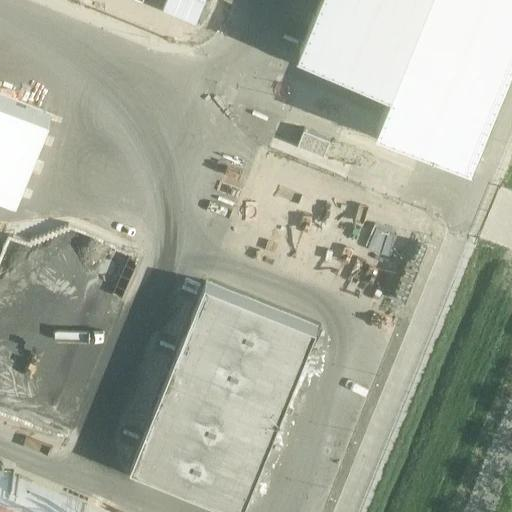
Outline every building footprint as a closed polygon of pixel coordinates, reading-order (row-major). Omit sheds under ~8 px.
[(205,0),(166,0),(164,7),(197,20),(205,0)] [(511,0),(322,0),(302,50),(396,87),(380,127),(476,164),(511,72),(511,0)] [(0,191),(16,198),(52,108),(0,87),(0,191)] [(206,282),(131,468),(242,511),(243,511),(318,327),(206,282)] [(0,511),(102,511),(0,470),(0,511)]
